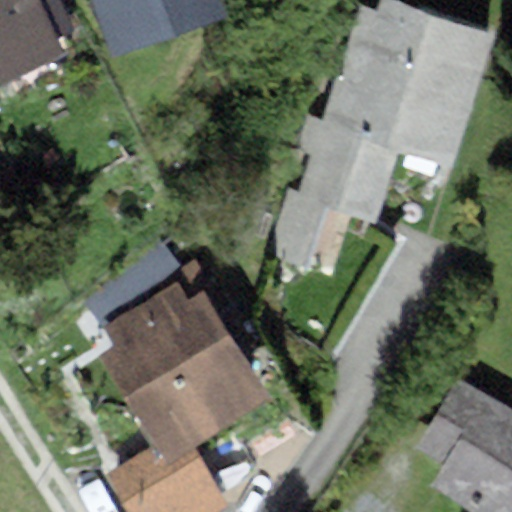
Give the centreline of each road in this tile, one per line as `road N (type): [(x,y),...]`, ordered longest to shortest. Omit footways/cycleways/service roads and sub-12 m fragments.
road 1 (residential): [(431,252),(289,497),(272,511)]
road 2 (track): [(0,403),(73,511)]
